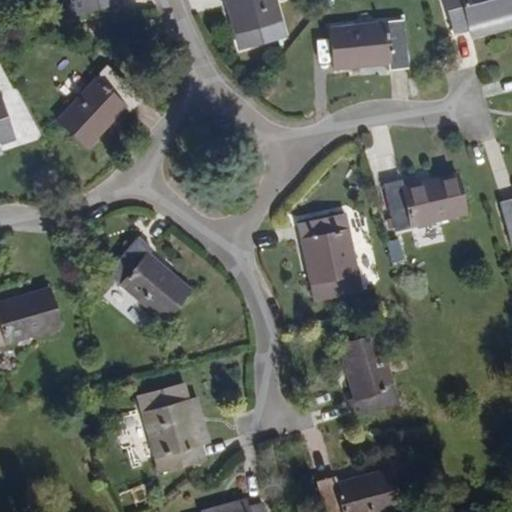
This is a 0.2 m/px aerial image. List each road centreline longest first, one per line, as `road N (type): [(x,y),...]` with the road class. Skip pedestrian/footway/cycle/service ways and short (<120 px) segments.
road 1 (residential): [(467,113),(353,117),(293,154)]
road 2 (residential): [(223,248),(257,315),(265,421)]
road 3 (residential): [(127,182),(57,218),(0,223)]
road 4 (residential): [(191,83),(293,154)]
